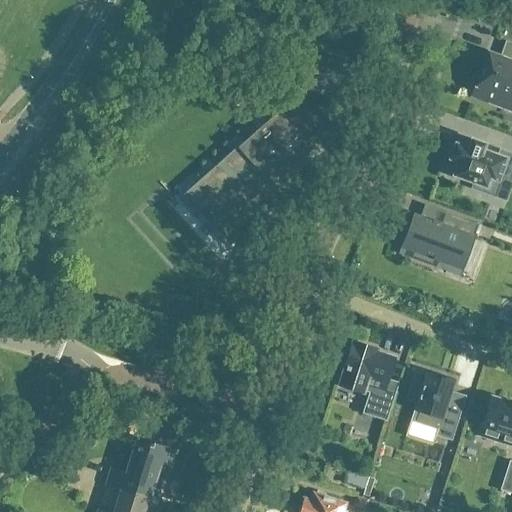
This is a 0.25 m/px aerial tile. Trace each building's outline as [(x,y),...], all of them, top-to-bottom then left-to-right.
[(437,5),(434,15),(457,22),(460,11),(437,5)] [(511,50),(509,59),(489,52),(479,78),(474,76),(469,89),(474,91),(472,95),(495,104),(496,101),(511,106),(511,110),(511,50)] [(291,100),(200,181),(219,202),(203,216),(229,245),(273,207),(261,194),(271,186),(313,148),(302,135),(313,125),(291,100)] [(511,153),(499,149),(497,155),(482,149),(484,143),(471,138),(468,148),(455,143),(450,158),(458,161),(453,174),(473,182),(471,188),(491,195),(494,189),(503,164),(507,165),(511,153)] [(479,222),(445,210),(440,222),(416,213),(408,235),(417,238),(411,254),(432,262),(435,255),(456,262),(467,234),(474,236),(479,222)] [(345,369),(340,384),(368,393),(362,413),(386,420),(392,403),(379,399),(385,380),(386,381),(393,358),(374,352),(375,348),(354,341),(353,345),(352,344),(350,350),(349,350),(346,360),(347,360),(345,366),(346,366),(345,369)] [(434,374),(426,371),(425,375),(414,371),(406,398),(416,401),(414,409),(419,411),(416,420),(438,427),(435,435),(451,440),(466,395),(451,391),(455,379),(435,372),(434,374)] [(479,434),(511,444),(511,402),(508,401),(507,402),(491,397),(479,434)] [(168,476),(176,451),(141,440),(141,442),(121,436),(136,441),(126,473),(111,468),(106,483),(122,488),(121,489),(160,501),(161,500),(183,508),(183,507),(149,496),(157,472),(168,476)] [(501,489),(511,492),(511,461),(510,460),(501,489)] [(369,475),(363,493),(369,494),(374,476),(369,475)] [(156,511),(160,501),(121,489),(114,511),(105,511),(99,510),(97,511),(156,511)] [(341,511),(345,502),(312,492),(310,499),(303,497),(298,511),(341,511)] [(365,508),(367,499),(356,495),(353,504),(365,508)]
